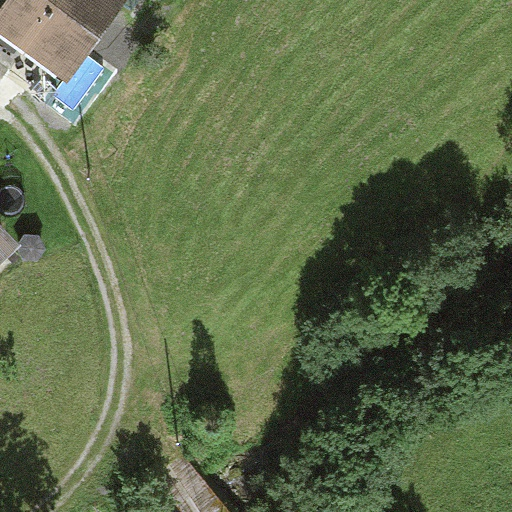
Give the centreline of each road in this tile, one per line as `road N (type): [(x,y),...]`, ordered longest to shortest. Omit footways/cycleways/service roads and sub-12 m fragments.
road 1 (track): [(108,402),(127,353),(97,260),(56,148),(6,110)]
road 2 (track): [(108,402),(226,511)]
road 3 (track): [(27,511),(91,447),(108,402)]
